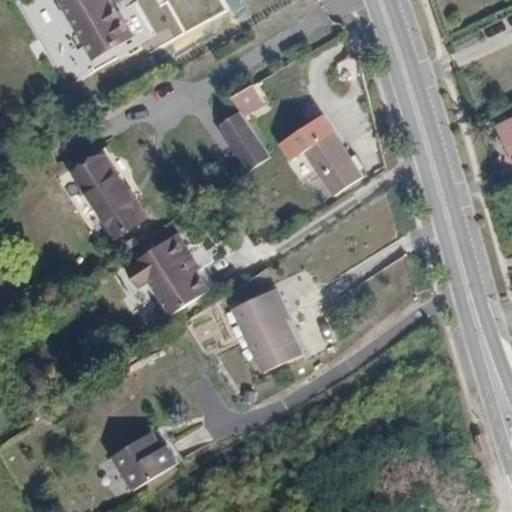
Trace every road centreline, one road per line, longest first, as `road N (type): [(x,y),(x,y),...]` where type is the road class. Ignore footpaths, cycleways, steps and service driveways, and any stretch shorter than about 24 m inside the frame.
road 1 (tertiary): [(382,0),(458,255)]
road 2 (unknown): [(384,4),(184,103)]
road 3 (tertiary): [(458,255),(511,471)]
road 4 (tertiary): [(511,388),(458,255)]
